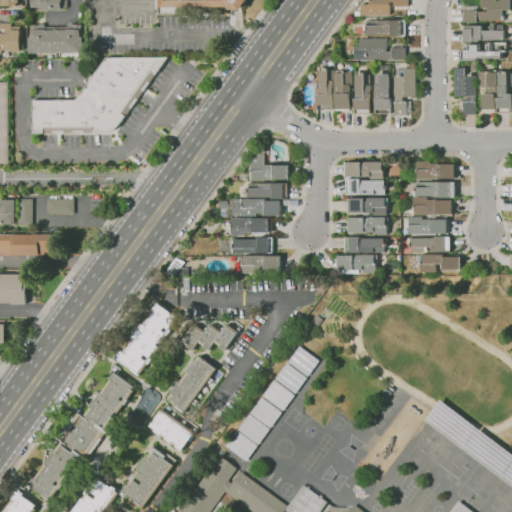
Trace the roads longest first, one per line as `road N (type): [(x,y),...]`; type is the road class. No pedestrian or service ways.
road 1 (primary): [(0,430),(312,0)]
road 2 (residential): [(248,89),(325,141),(511,142)]
road 3 (residential): [(440,0),(434,142)]
